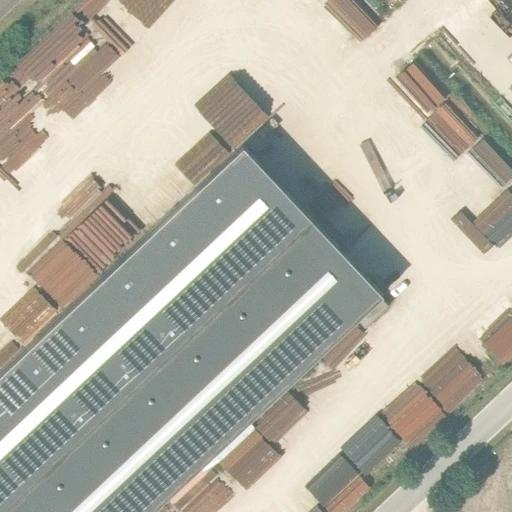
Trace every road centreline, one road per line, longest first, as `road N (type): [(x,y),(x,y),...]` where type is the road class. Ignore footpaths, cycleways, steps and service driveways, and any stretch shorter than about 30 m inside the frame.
road 1 (unknown): [(462,290),(206,36)]
road 2 (unknown): [(233,511),(462,290)]
road 3 (unclassified): [(390,511),(511,399)]
